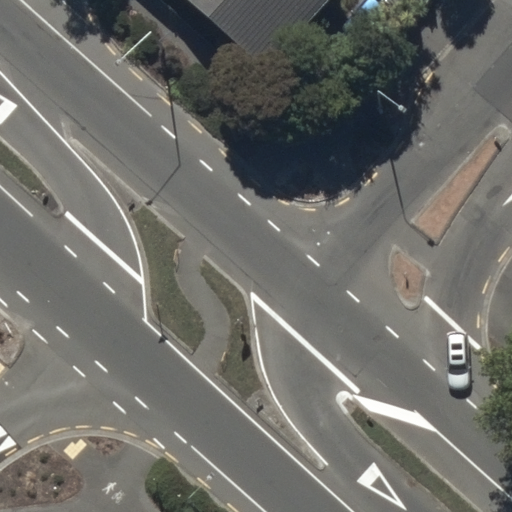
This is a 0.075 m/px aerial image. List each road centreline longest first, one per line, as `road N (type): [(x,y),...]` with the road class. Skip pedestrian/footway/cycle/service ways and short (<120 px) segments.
road 1 (secondary): [(0,22),(337,333)]
road 2 (secondary): [(309,511),(92,317)]
road 3 (residential): [(337,333),(511,130)]
road 4 (residential): [(0,107),(76,185),(100,227),(106,251),(92,317)]
road 5 (secondary): [(337,333),(511,486)]
road 6 (residential): [(411,511),(321,426),(313,394),(319,359),(337,333)]
road 7 (residential): [(92,317),(0,422)]
road 8 (secondary): [(92,317),(0,234)]
